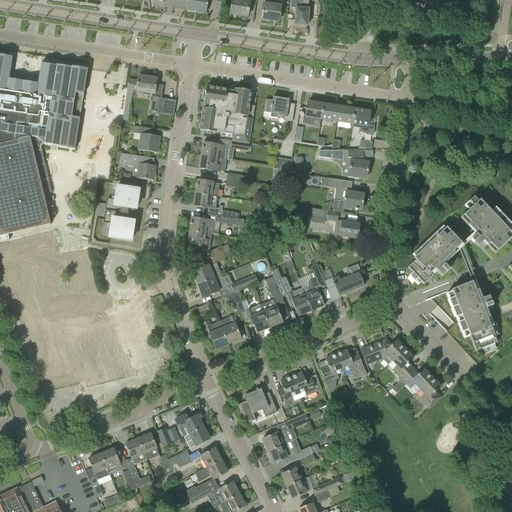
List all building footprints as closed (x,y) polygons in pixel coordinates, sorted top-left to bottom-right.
[(173,0),(172,8),(185,10),(186,0),(173,0)] [(205,13),(207,0),(186,0),(185,10),(205,13)] [(232,0),(230,15),(247,17),(249,1),(241,0),(240,0),(232,0)] [(261,19),(278,22),(281,0),(272,0),(272,5),(263,4),(262,10),(261,19)] [(300,0),(300,9),(295,8),(295,15),(294,25),(307,26),(309,9),(308,9),(308,0),(300,0)] [(0,144),(29,138),(33,153),(41,151),(40,148),(44,145),(59,147),(59,148),(75,151),(88,70),(72,67),(72,68),(57,65),(56,66),(41,64),(38,84),(9,79),(13,57),(0,55),(0,144)] [(154,94),(156,79),(150,78),(150,77),(146,76),(145,78),(137,77),(137,81),(128,80),(127,89),(131,90),(144,92),(154,94)] [(248,144),(252,119),(252,120),(242,118),(243,116),(247,117),(251,92),(246,91),(246,89),(240,88),(239,90),(234,89),(234,91),(206,87),(205,92),(203,91),(202,98),(204,98),(203,103),(204,103),(204,108),(202,108),(199,131),(204,131),(203,133),(210,134),(210,132),(215,133),(215,132),(232,135),(231,141),(248,144)] [(121,124),(126,125),(132,91),(127,90),(121,124)] [(292,122),(294,104),(288,103),(289,100),(281,99),(272,97),(272,101),(265,100),(264,106),(265,106),(263,117),(277,120),(278,117),(284,118),(284,120),(292,122)] [(150,112),(158,114),(161,99),(153,98),(150,112)] [(309,117),(320,119),(322,105),(307,103),(305,115),(303,115),(302,123),(308,124),(309,117)] [(320,119),(336,121),(338,108),(322,105),(320,119)] [(351,123),(352,123),(354,110),(338,108),(336,121),(351,123)] [(367,126),(369,112),(354,110),(352,123),(351,123),(351,127),(359,129),(359,133),(373,135),(374,127),(367,126)] [(133,134),(140,135),(138,151),(157,153),(159,137),(141,134),(142,128),(134,127),(133,134)] [(50,225),(43,195),(51,193),(51,192),(41,151),(33,153),(29,138),(0,144),(0,242),(9,241),(8,241),(9,241),(7,234),(50,225)] [(316,145),(323,146),(325,139),(317,138),(316,145)] [(273,139),(272,148),(276,148),(283,141),(273,139)] [(333,140),(331,149),(339,148),(340,141),(333,140)] [(248,151),(249,144),(248,144),(231,141),(230,149),(248,151)] [(365,142),(360,141),(359,148),(370,150),(371,143),(365,142)] [(202,150),(201,156),(216,158),(224,159),(226,147),(202,143),(202,144),(203,144),(202,147),(201,150),(202,150)] [(348,178),(358,179),(358,177),(366,178),(366,175),(368,175),(369,173),(369,171),(367,170),(368,163),(361,161),(361,158),(363,158),(363,151),(319,151),(318,157),(343,161),(350,162),(348,178)] [(151,166),(152,159),(121,154),(119,165),(138,168),(137,179),(153,181),(153,179),(154,179),(155,174),(154,173),(154,171),(155,166),(151,166)] [(224,159),(216,158),(201,156),(199,168),(198,169),(224,173),(226,160),(224,159)] [(301,173),(302,166),(295,165),(294,172),(301,173)] [(285,182),(298,184),(299,174),(287,172),(285,182)] [(350,192),(351,182),(322,178),(321,186),(335,188),(334,199),(337,200),(336,207),(342,208),(361,210),(363,194),(350,192)] [(196,187),(195,194),(210,196),(217,197),(219,190),(218,190),(219,184),(207,182),(197,181),(197,182),(197,185),(196,185),(196,187)] [(103,223),(111,224),(108,238),(130,241),(133,222),(131,221),(133,209),(135,209),(138,190),(116,186),(114,200),(107,199),(103,223)] [(193,205),(193,206),(208,209),(207,215),(217,216),(220,217),(220,216),(235,218),(236,213),(222,211),(222,206),(219,206),(219,208),(215,208),(216,203),(217,197),(210,196),(195,194),(193,206),(193,205)] [(460,218),(468,226),(470,223),(489,243),(487,246),(494,254),(511,237),(511,234),(479,200),(460,218)] [(299,208),(298,215),(307,216),(308,210),(299,208)] [(326,220),(336,221),(337,213),(311,210),(310,222),(310,221),(324,220),(324,219),(326,219),(326,220)] [(190,225),(189,231),(211,234),(212,228),(213,222),(191,218),(191,219),(191,222),(190,222),(190,225)] [(339,236),(357,239),(359,224),(341,222),(341,227),(335,226),(333,235),(339,236)] [(429,274),(461,244),(446,227),(413,258),(415,260),(407,268),(423,285),(432,277),(429,274)] [(211,234),(189,231),(188,243),(187,243),(187,244),(196,245),(195,249),(199,249),(200,246),(203,246),(209,247),(210,241),(211,234)] [(474,242),(478,247),(483,242),(476,234),(470,240),(473,243),(474,242)] [(207,252),(209,257),(229,249),(227,245),(222,247),(222,246),(207,252)] [(198,285),(221,275),(216,263),(226,259),(225,258),(232,255),(229,249),(209,257),(212,264),(209,266),(208,265),(192,272),(194,278),(195,278),(198,285)] [(436,271),(441,277),(449,269),(444,264),(436,271)] [(308,286),(302,288),(310,310),(316,307),(316,309),(324,306),(320,297),(322,296),(319,290),(325,287),(323,282),(316,265),(306,269),(310,278),(308,283),(308,286)] [(339,296),(363,286),(359,274),(361,273),(360,273),(357,265),(345,270),(348,278),(340,281),(338,278),(333,280),(332,278),(324,282),(328,292),(332,301),(339,298),(339,296)] [(271,271),(270,272),(273,277),(274,281),(281,279),(277,269),(275,270),(271,271)] [(221,275),(198,285),(201,292),(200,292),(202,298),(218,292),(219,294),(227,290),(221,275)] [(255,276),(230,286),(233,293),(258,283),(255,276)] [(269,301),(260,305),(269,326),(274,324),(275,326),(282,323),(278,314),(278,313),(280,312),(275,300),(281,298),(274,281),(273,277),(267,279),(275,299),(269,301)] [(451,290),(451,291),(475,351),(496,343),(472,282),(451,290)] [(292,293),(286,295),(287,296),(290,304),(292,304),(294,307),(298,317),(311,311),(310,310),(302,288),(301,289),(292,293)] [(237,292),(231,294),(236,304),(241,302),(237,292)] [(236,304),(231,294),(226,297),(230,307),(236,304)] [(482,299),(484,304),(486,308),(492,306),(488,296),(482,299)] [(196,309),(198,314),(204,312),(209,310),(206,304),(196,309)] [(269,326),(260,305),(245,311),(248,321),(251,320),(253,324),(256,333),(269,328),(269,327),(269,326)] [(237,330),(239,329),(238,326),(234,316),(219,322),(227,343),(233,341),(234,343),(241,340),(237,330)] [(227,343),(219,322),(210,326),(208,322),(202,324),(204,328),(207,337),(209,337),(215,350),(228,345),(227,343)] [(391,361),(404,348),(396,340),(391,345),(386,340),(360,350),(361,354),(364,359),(364,360),(366,365),(381,359),(383,360),(387,356),(391,361)] [(391,370),(401,380),(413,368),(408,363),(413,358),(404,348),(391,361),(395,366),(391,370)] [(341,351),(335,353),(342,371),(350,368),(354,379),(366,374),(361,362),(358,355),(357,354),(349,357),(347,350),(341,352),(341,351)] [(342,371),(335,353),(329,355),(330,357),(325,359),(327,366),(319,369),(329,394),(331,393),(332,392),(333,391),(334,389),(335,387),(336,386),(336,384),(336,383),(335,381),(335,380),(338,379),(337,374),(342,371)] [(419,390),(432,378),(433,377),(428,371),(427,373),(423,369),(418,374),(413,368),(401,380),(409,389),(414,385),(419,390)] [(296,373),(290,376),(297,394),(304,391),(306,396),(316,392),(314,386),(310,377),(304,380),(301,373),(296,375),(296,373)] [(297,394),(290,376),(284,378),(284,380),(279,382),(282,389),(276,391),(282,406),(293,401),(291,397),(297,394)] [(432,378),(419,390),(423,395),(419,399),(428,409),(441,397),(435,392),(440,387),(432,378)] [(249,400),(238,405),(240,412),(244,410),(250,425),(256,422),(252,411),(261,407),(265,417),(272,414),(276,413),(271,400),(265,402),(260,389),(247,395),(249,400)] [(308,420),(319,415),(317,409),(305,414),(308,420)] [(185,414),(174,420),(183,438),(188,435),(203,427),(199,420),(202,419),(199,414),(188,420),(185,414)] [(283,423),(287,430),(308,421),(308,420),(305,414),(283,423)] [(203,427),(188,435),(195,447),(200,444),(209,439),(203,427)] [(171,444),(164,428),(156,432),(162,448),(171,444)] [(262,439),(267,452),(287,443),(289,442),(284,430),(276,433),(262,439)] [(150,434),(137,439),(146,461),(159,456),(156,449),(154,443),(150,434)] [(331,437),(325,440),(328,446),(334,443),(331,437)] [(137,439),(125,444),(128,453),(131,459),(134,466),(146,461),(137,439)] [(292,462),(299,460),(311,454),(308,448),(293,455),(287,443),(267,452),(272,464),(290,457),(292,462)] [(315,445),(308,448),(311,454),(318,451),(315,445)] [(199,456),(206,468),(220,460),(214,448),(199,456)] [(113,449),(100,454),(109,475),(121,470),(117,459),(117,458),(113,449)] [(186,451),(167,460),(170,466),(176,463),(189,456),(186,451)] [(100,454),(88,459),(91,468),(95,478),(89,480),(90,482),(97,499),(103,496),(97,480),(109,475),(100,454)] [(311,454),(299,460),(301,465),(314,460),(311,454)] [(170,466),(167,460),(165,455),(159,458),(166,476),(172,473),(170,466)] [(192,462),(189,456),(176,463),(179,468),(192,462)] [(227,472),(226,472),(225,468),(227,467),(223,459),(221,461),(206,468),(193,475),(196,480),(197,480),(198,483),(210,476),(212,480),(227,472)] [(134,468),(129,470),(136,489),(142,486),(134,468)] [(280,475),(286,487),(301,481),(295,468),(280,475)] [(129,470),(129,471),(123,473),(130,491),(136,489),(129,470)] [(313,490),(315,496),(328,491),(335,488),(343,484),(340,477),(312,488),(307,478),(301,481),(286,487),(291,499),(306,493),(313,490)] [(33,488),(43,483),(40,478),(33,481),(30,482),(33,488)] [(238,494),(232,482),(217,490),(213,493),(219,504),(238,494)] [(181,502),(189,499),(188,499),(206,489),(203,484),(195,488),(194,487),(178,495),(181,502)] [(60,511),(60,510),(55,501),(33,511),(29,511),(18,488),(0,497),(0,511),(60,511)] [(328,491),(315,496),(318,503),(331,497),(330,497),(337,494),(335,488),(328,491)] [(188,499),(189,499),(191,504),(209,495),(206,489),(188,499)] [(238,494),(219,504),(223,511),(233,511),(245,506),(238,494)] [(298,509),(299,511),(315,511),(311,503),(298,509)]
